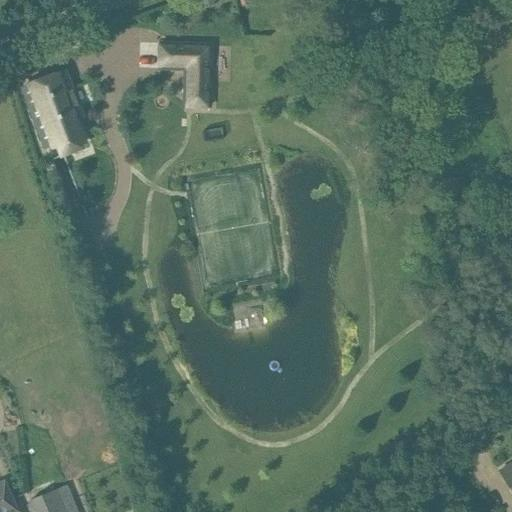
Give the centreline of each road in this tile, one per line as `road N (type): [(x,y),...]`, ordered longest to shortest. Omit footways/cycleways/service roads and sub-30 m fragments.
road 1 (unclassified): [(387,511),(464,443),(511,416)]
road 2 (unclassified): [(0,54),(138,0)]
